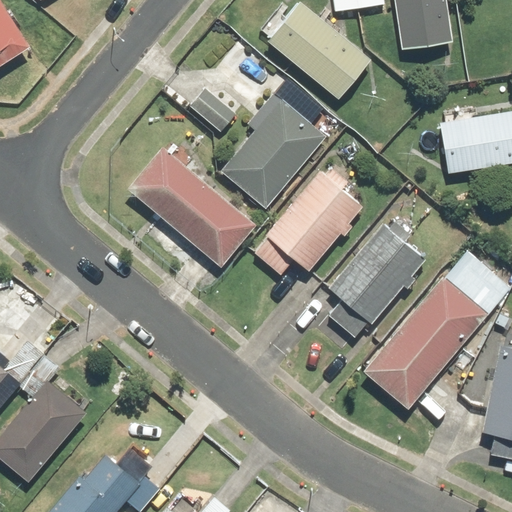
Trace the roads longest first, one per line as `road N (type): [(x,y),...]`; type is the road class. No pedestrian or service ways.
road 1 (residential): [(9,191),(307,446),(421,511)]
road 2 (residential): [(168,0),(9,191)]
